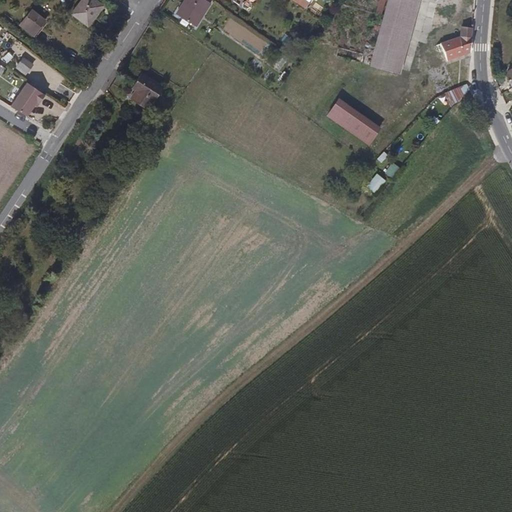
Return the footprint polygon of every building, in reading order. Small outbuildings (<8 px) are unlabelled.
[(87,27),(103,7),(93,0),(81,0),(71,15),(87,27)] [(197,25),(211,2),(208,0),(185,0),(177,13),(197,25)] [(403,60),(417,1),(412,0),(389,0),(377,54),(403,60)] [(37,32),(46,20),(34,10),(25,23),(37,32)] [(474,38),(475,28),(464,27),(463,37),(474,38)] [(449,61),(472,52),(474,38),(463,37),(442,43),(449,60),(449,61)] [(449,60),(442,43),(440,44),(443,54),(446,61),(449,60)] [(400,74),(402,64),(403,60),(377,54),(374,68),(390,72),(400,74)] [(32,63),(22,55),(16,63),(27,71),(32,63)] [(148,111),(164,88),(142,72),(135,82),(140,85),(137,91),(131,99),(148,111)] [(137,91),(140,85),(135,82),(132,87),(137,91)] [(44,95),(27,85),(12,109),(29,119),(44,95)] [(337,101),(325,120),(370,148),(382,129),(337,101)] [(390,175),(380,168),(377,172),(379,173),(387,179),(390,175)] [(379,192),(388,179),(387,179),(379,173),(370,186),(371,186),(374,188),(379,192)]
